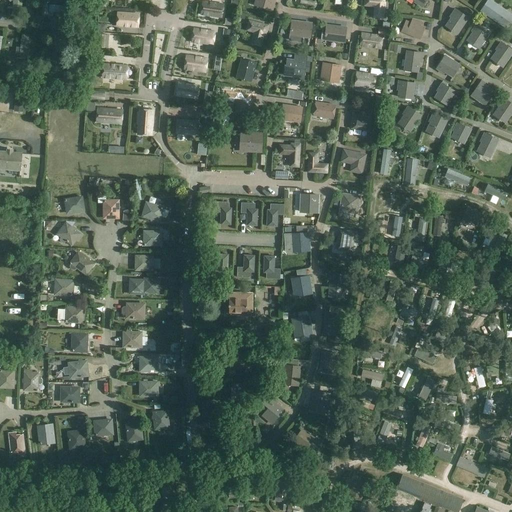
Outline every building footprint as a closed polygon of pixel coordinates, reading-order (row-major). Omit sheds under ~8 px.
[(256,0),(254,6),(272,10),(274,0),(256,0)] [(385,0),(364,0),(364,7),(375,8),(374,18),(384,19),(385,0)] [(511,14),(490,0),(487,0),(480,11),(511,32),(511,14)] [(203,2),(201,15),(221,18),(223,5),(203,2)] [(453,14),(445,26),(451,29),(451,28),(458,33),(468,18),(455,9),(452,13),(453,14)] [(118,13),(117,26),(137,27),(138,14),(118,13)] [(207,17),(206,26),(225,29),(227,20),(207,17)] [(406,21),(401,32),(419,40),(424,28),(421,27),(422,23),(412,19),(411,23),(406,21)] [(491,23),(486,20),(483,25),(488,28),(491,23)] [(292,21),(290,36),(309,38),(311,24),(292,21)] [(249,22),(247,30),(255,32),(252,44),(260,46),(263,34),(265,35),(267,27),(249,22)] [(475,29),(467,40),(472,44),(473,43),(480,47),(489,32),(476,23),(473,28),(475,29)] [(327,26),(325,40),(344,42),(346,28),(327,26)] [(194,29),(192,42),(212,45),(214,32),(194,29)] [(383,34),(361,31),(359,46),(381,49),(383,34)] [(52,33),(51,39),(65,40),(64,48),(71,49),(71,41),(72,34),(52,33)] [(22,34),(19,58),(26,59),(29,35),(22,34)] [(221,34),(220,42),(234,44),(235,36),(221,34)] [(292,38),(292,47),(313,48),(314,39),(292,38)] [(499,48),(491,59),(496,63),(497,61),(503,66),(511,53),(511,50),(501,42),(498,47),(499,48)] [(198,44),(196,51),(216,55),(217,48),(198,44)] [(400,53),(401,46),(391,44),(390,52),(400,53)] [(407,51),(404,69),(412,70),(412,71),(418,72),(420,58),(421,59),(422,53),(407,51)] [(440,72),(442,70),(452,77),(460,65),(449,58),(445,55),(436,69),(440,72)] [(186,56),(184,69),(205,72),(207,59),(186,56)] [(251,82),(257,61),(243,57),(237,78),(251,82)] [(285,66),(285,75),(294,76),(294,75),(304,76),(306,62),(287,60),(286,66),(285,66)] [(323,63),(321,81),(338,83),(341,66),(323,63)] [(103,64),(102,77),(122,79),(123,66),(103,64)] [(377,73),(357,70),(355,85),(375,88),(377,73)] [(394,85),(395,77),(386,76),(385,83),(394,85)] [(482,80),(471,95),(476,98),(477,97),(486,103),(494,92),(484,85),(486,82),(482,80)] [(399,81),(398,86),(399,87),(398,97),(404,98),(404,96),(412,97),(414,83),(399,81)] [(440,88),(435,97),(440,100),(441,99),(447,103),(455,90),(442,82),(439,87),(440,88)] [(178,83),(176,96),(196,99),(198,86),(178,83)] [(356,95),(377,97),(378,90),(357,88),(356,95)] [(227,92),(225,100),(237,102),(236,113),(244,114),(246,103),(248,103),(249,95),(227,92)] [(511,103),(504,99),(493,115),(499,118),(499,117),(506,121),(511,112),(511,103)] [(336,103),(315,100),(313,115),(334,118),(336,103)] [(24,103),(16,102),(15,110),(23,111),(24,103)] [(283,105),(281,120),(300,123),(303,108),(283,105)] [(404,114),(398,123),(404,126),(404,125),(411,129),(420,115),(408,106),(405,111),(407,112),(406,115),(404,114)] [(97,109),(96,122),(120,124),(121,111),(97,109)] [(139,110),(137,134),(150,135),(152,111),(139,110)] [(371,114),(369,113),(358,112),(354,111),(351,129),(369,131),(371,114)] [(431,121),(426,131),(432,134),(432,132),(439,136),(447,120),(433,113),(431,117),(433,119),(432,122),(431,121)] [(177,121),(176,134),(197,135),(198,122),(177,121)] [(455,131),(451,137),(457,140),(458,139),(464,142),(471,129),(457,122),(455,127),(457,128),(456,131),(455,131)] [(240,132),(239,152),(262,153),(263,133),(240,132)] [(484,138),(478,151),(483,153),(484,152),(491,155),(499,139),(485,133),(483,137),(484,138)] [(178,136),(178,148),(188,148),(188,144),(197,144),(198,137),(178,136)] [(207,144),(199,143),(198,154),(206,155),(207,144)] [(280,146),(280,154),(291,154),(290,166),(298,167),(300,144),(291,144),(291,146),(280,146)] [(425,148),(418,145),(416,151),(422,154),(425,148)] [(0,168),(20,170),(21,154),(0,151),(0,168)] [(344,151),(342,159),(353,161),(351,170),(361,173),(365,155),(344,151)] [(390,177),(394,155),(385,154),(382,176),(390,177)] [(407,158),(404,184),(415,185),(417,159),(407,158)] [(308,181),(328,181),(328,171),(319,171),(319,161),(309,160),(308,181)] [(457,188),(459,183),(442,175),(439,181),(457,188)] [(143,190),(153,188),(151,181),(141,184),(143,190)] [(343,194),(340,210),(357,213),(359,197),(343,194)] [(301,195),(300,212),(318,213),(318,195),(301,195)] [(82,196),(64,199),(67,214),(85,211),(82,196)] [(104,200),(104,218),(119,218),(119,200),(104,200)] [(146,202),(142,216),(159,222),(164,207),(146,202)] [(221,212),(221,224),(231,225),(231,209),(228,208),(228,203),(216,202),(215,211),(221,212)] [(255,204),(243,203),(242,203),(242,213),(247,213),(247,225),(256,225),(257,210),(254,210),(255,204)] [(268,210),(267,226),(277,226),(277,214),(283,214),(284,205),(271,205),(271,210),(268,210)] [(467,207),(461,220),(466,222),(467,220),(477,224),(481,213),(467,207)] [(436,215),(432,235),(440,237),(442,223),(444,223),(445,220),(443,219),(443,216),(436,215)] [(425,242),(428,219),(420,218),(417,241),(425,242)] [(391,236),(393,223),(388,222),(385,235),(391,236)] [(62,228),(58,234),(61,237),(60,239),(60,241),(63,243),(65,243),(67,241),(72,245),(76,239),(78,241),(82,235),(69,225),(65,230),(62,228)] [(297,234),(291,234),(292,251),(310,250),(308,233),(307,233),(307,225),(297,226),(297,234)] [(490,246),(498,250),(508,232),(500,227),(490,246)] [(352,252),(356,231),(339,228),(335,249),(352,252)] [(144,231),(143,246),(162,246),(162,231),(144,231)] [(397,249),(393,268),(401,270),(405,251),(397,249)] [(417,272),(421,253),(415,252),(410,270),(417,272)] [(74,257),(70,263),(71,264),(70,265),(70,267),(74,270),(76,270),(77,268),(82,272),(83,270),(88,273),(95,264),(81,254),(77,259),(74,257)] [(228,272),(228,255),(218,254),(217,266),(211,266),(211,276),(225,277),(225,271),(228,272)] [(135,255),(135,270),(153,270),(153,267),(161,267),(161,258),(153,258),(153,255),(135,255)] [(244,255),(243,267),(237,267),(237,278),(251,278),(251,273),(254,273),(254,255),(244,255)] [(264,256),(263,273),(266,273),(266,279),(280,279),(280,269),(274,269),(275,256),(264,256)] [(444,280),(449,260),(450,257),(442,256),(436,278),(444,280)] [(346,276),(330,275),(329,296),(344,297),(345,294),(348,294),(348,286),(345,285),(346,276)] [(309,277),(308,277),(298,278),(292,279),(295,296),(312,293),(309,277)] [(130,279),(129,294),(144,294),(144,293),(158,294),(158,279),(144,278),(144,280),(130,279)] [(55,280),(54,294),(73,296),(74,281),(55,280)] [(397,282),(390,280),(386,300),(393,301),(397,282)] [(229,292),(229,315),(230,315),(239,315),(246,315),(246,317),(255,317),(255,293),(253,293),(253,292),(229,292)] [(273,294),(273,302),(283,302),(283,294),(273,294)] [(436,315),(440,296),(434,294),(430,313),(436,315)] [(444,316),(450,317),(455,301),(448,299),(444,316)] [(122,308),(122,313),(124,314),(126,315),(126,318),(144,319),(145,304),(126,303),(126,306),(124,305),(122,308)] [(66,307),(65,322),(83,323),(84,308),(66,307)] [(402,307),(400,315),(409,318),(410,315),(415,317),(417,312),(402,307)] [(341,333),(342,313),(330,312),(325,312),(324,332),(341,333)] [(309,316),(292,319),(295,336),(312,333),(309,316)] [(264,327),(264,334),(247,334),(246,351),(265,351),(265,348),(277,348),(277,327),(264,327)] [(123,331),(123,347),(142,347),(142,332),(123,331)] [(434,339),(450,346),(453,339),(437,331),(434,339)] [(72,333),(72,351),(87,352),(87,334),(72,333)] [(363,356),(381,358),(382,350),(364,348),(363,356)] [(323,351),(320,372),(335,373),(337,353),(323,351)] [(32,353),(20,352),(20,362),(31,362),(32,353)] [(231,353),(230,368),(251,368),(251,361),(247,361),(247,353),(231,353)] [(140,364),(139,372),(158,372),(158,364),(160,364),(160,357),(143,357),(143,364),(140,364)] [(423,366),(433,371),(436,364),(425,360),(423,366)] [(69,366),(64,367),(65,374),(70,374),(70,378),(88,376),(86,361),(68,363),(69,366)] [(300,367),(298,366),(285,365),(284,384),(298,386),(300,367)] [(481,368),(474,369),(478,389),(486,387),(481,368)] [(0,369),(0,387),(13,388),(14,370),(0,369)] [(24,370),(24,386),(31,387),(30,391),(37,391),(38,373),(31,373),(31,370),(24,370)] [(426,400),(435,381),(428,377),(419,397),(426,400)] [(139,382),(139,397),(157,397),(157,382),(139,382)] [(248,384),(232,385),(232,400),(248,399),(248,384)] [(357,394),(376,400),(378,393),(359,386),(357,394)] [(61,387),(61,402),(79,402),(79,387),(61,387)] [(314,389),(311,409),(328,412),(331,392),(314,389)] [(436,402),(456,404),(457,396),(437,394),(436,402)] [(269,408),(262,416),(273,425),(285,410),(267,395),(261,402),(269,408)] [(489,414),(492,400),(486,399),(483,413),(489,414)] [(403,411),(385,403),(382,410),(400,417),(403,411)] [(167,410),(152,412),(155,430),(170,428),(167,410)] [(250,415),(233,415),(233,430),(250,429),(250,415)] [(130,423),(125,423),(128,441),(143,440),(140,422),(139,422),(138,418),(136,417),(131,418),(129,419),(130,423)] [(440,417),(437,424),(455,431),(458,424),(440,417)] [(112,420),(93,421),(95,436),(113,434),(112,420)] [(52,424),(37,426),(39,444),(54,442),(52,424)] [(363,447),(360,425),(353,426),(356,448),(363,447)] [(83,430),(68,432),(70,450),(85,448),(83,430)] [(302,430),(294,442),(305,450),(314,438),(302,430)] [(15,432),(8,433),(11,452),(18,452),(18,454),(25,453),(23,434),(16,435),(15,432)] [(323,440),(317,436),(313,441),(319,446),(323,440)] [(434,454),(449,460),(452,453),(443,449),(445,445),(438,442),(434,454)] [(511,454),(492,446),(489,453),(508,461),(511,454)] [(460,456),(456,466),(483,478),(488,468),(460,456)] [(238,497),(234,475),(225,477),(229,498),(238,497)] [(457,511),(464,499),(402,475),(397,489),(455,511),(457,511)] [(253,498),(254,476),(247,476),(246,497),(253,498)] [(277,479),(275,501),(282,502),(283,486),(291,487),(291,480),(277,479)] [(306,504),(307,501),(310,502),(317,483),(309,480),(301,502),(306,504)] [(354,481),(348,497),(360,501),(366,485),(354,481)] [(170,492),(161,493),(163,511),(171,510),(170,492)] [(397,500),(411,506),(414,500),(400,494),(397,500)] [(52,504),(52,511),(61,511),(71,511),(70,502),(52,504)] [(40,511),(42,510),(33,503),(25,511),(40,511)]
